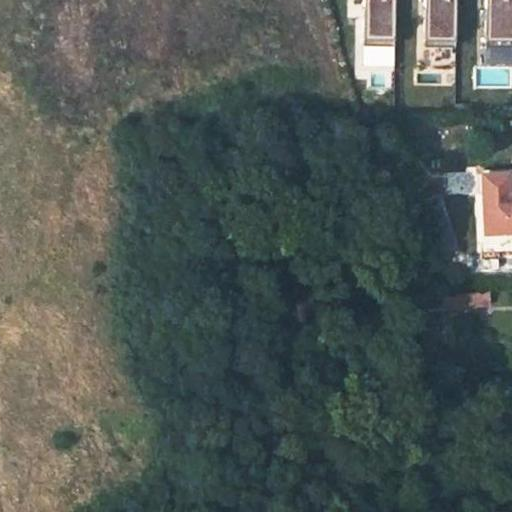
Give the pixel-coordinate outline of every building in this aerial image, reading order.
[(394,0),(362,0),(361,44),(394,45),(394,0)] [(456,0),(424,0),(423,46),(455,47),(456,0)] [(511,0),(485,0),(484,49),(511,49),(511,0)] [(511,172),(479,174),(482,234),(511,232),(511,172)] [(487,290),(442,295),(444,308),(474,302),(488,302),(487,290)]
